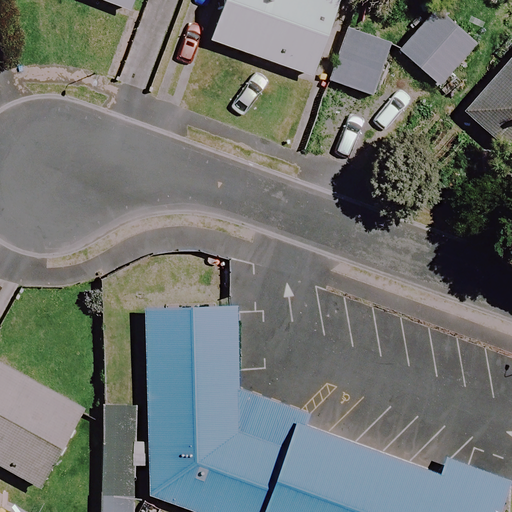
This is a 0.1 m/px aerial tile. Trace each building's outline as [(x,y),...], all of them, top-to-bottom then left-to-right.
[(130,0),(85,0),(125,15),(130,0)] [(336,0),(334,0),(224,0),(208,47),(306,82),(336,0)] [(474,46),(432,8),(393,52),(435,90),(474,46)] [(511,56),(460,116),(511,160),(511,56)] [(260,511),(290,426),(297,430),(301,417),(233,394),(233,310),(140,311),(143,498),(182,511),(260,511)] [(79,413),(0,368),(0,470),(35,490),(79,413)] [(435,479),(297,430),(290,426),(260,511),(496,511),(506,485),(441,462),(435,479)]
